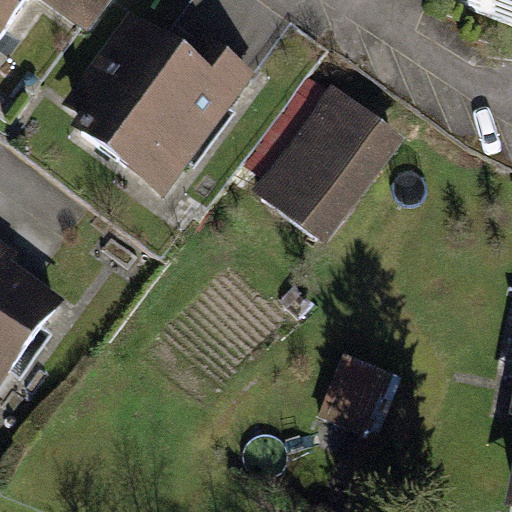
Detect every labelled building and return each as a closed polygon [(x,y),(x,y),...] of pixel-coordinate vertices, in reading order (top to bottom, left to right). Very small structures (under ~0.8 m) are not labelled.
[(0,0),(0,55),(37,4),(88,40),(116,0),(0,0)] [(511,0),(448,0),(447,3),(511,27),(511,0)] [(65,108),(85,124),(71,142),(159,210),(257,84),(197,37),(179,61),(168,52),(131,24),(65,108)] [(332,101),(255,204),(326,256),(402,154),(332,101)] [(0,243),(0,400),(65,312),(18,277),(11,272),(21,259),(0,243)] [(330,422),(392,441),(410,384),(347,365),(330,422)] [(370,492),(391,453),(336,424),(315,463),(370,492)]
